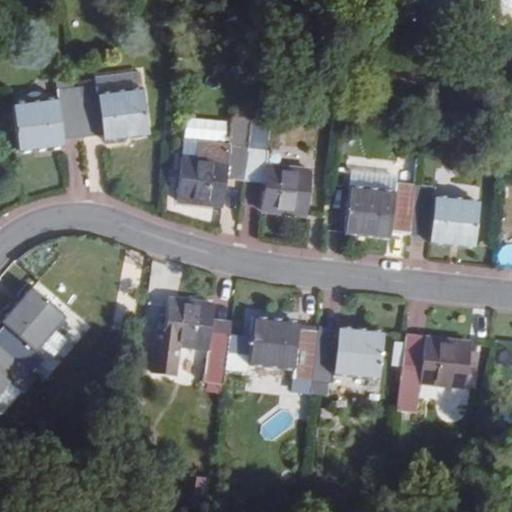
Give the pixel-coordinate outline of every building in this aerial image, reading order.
[(104,81),(106,91),(151,84),(148,66),(103,74),(104,81)] [(106,91),(104,81),(84,84),(94,131),(113,128),(115,135),(158,128),(151,84),(106,91)] [(63,87),(64,100),(22,107),(32,151),(75,142),(74,135),(94,131),(84,84),(63,87)] [(254,185),(263,115),(241,113),(237,144),(218,141),(216,160),(188,156),(182,201),(228,209),(232,182),(254,185)] [(283,119),(263,115),(254,185),(276,188),(273,213),(319,220),(325,174),(279,167),(283,119)] [(188,156),(216,160),(218,141),(190,137),(188,156)] [(403,193),(358,187),(356,202),(402,208),(403,197),(403,193)] [(403,197),(402,208),(356,202),(351,247),(397,253),(398,244),(416,247),(422,199),(403,197)] [(441,212),(441,201),(422,199),(416,247),(436,250),(436,257),(482,263),(488,218),(441,212)] [(52,354),(80,320),(44,290),(17,325),(23,331),(9,348),(47,381),(62,363),(52,354)] [(165,331),(148,330),(142,372),(162,374),(164,347),(207,352),(204,369),(229,374),(230,372),(234,337),(209,333),(210,320),(212,306),(169,300),(165,331)] [(234,337),(235,324),(210,320),(209,333),(234,337)] [(300,373),(299,386),(302,386),(317,388),(322,338),(307,336),(307,328),(260,322),(258,340),(254,367),(300,373)] [(345,332),(344,341),(322,338),(317,388),(336,391),(340,392),(341,378),(384,384),(390,338),(345,332)] [(258,340),(234,337),(230,372),(253,375),(254,367),(258,340)] [(472,393),(479,348),(408,339),(401,402),(425,405),(428,387),(472,393)] [(36,395),(47,381),(9,348),(0,358),(0,414),(25,386),(36,395)] [(317,388),(302,386),(301,399),(315,401),(317,388)] [(336,391),(317,388),(315,401),(335,404),(336,391)]
